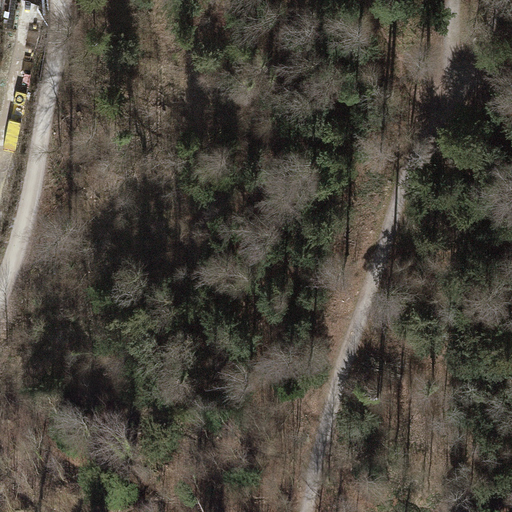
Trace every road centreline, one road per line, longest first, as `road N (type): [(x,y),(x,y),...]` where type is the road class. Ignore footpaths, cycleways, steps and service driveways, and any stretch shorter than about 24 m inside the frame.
road 1 (track): [(304,511),(315,454),(421,138),(451,95)]
road 2 (track): [(0,280),(25,194),(54,20),(49,0)]
